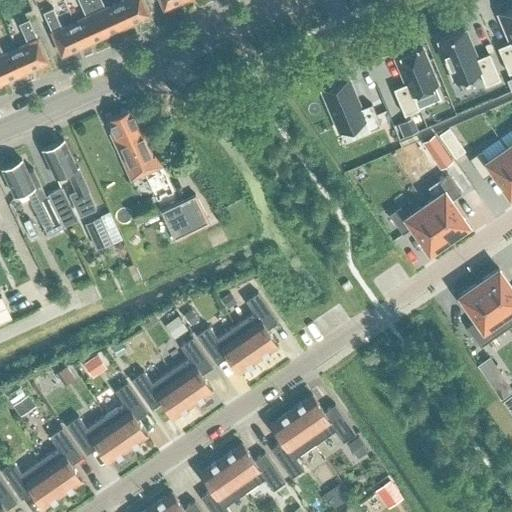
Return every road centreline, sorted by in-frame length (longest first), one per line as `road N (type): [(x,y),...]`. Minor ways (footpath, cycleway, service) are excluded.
road 1 (residential): [(87,511),(511,218)]
road 2 (tertiary): [(0,129),(291,0)]
